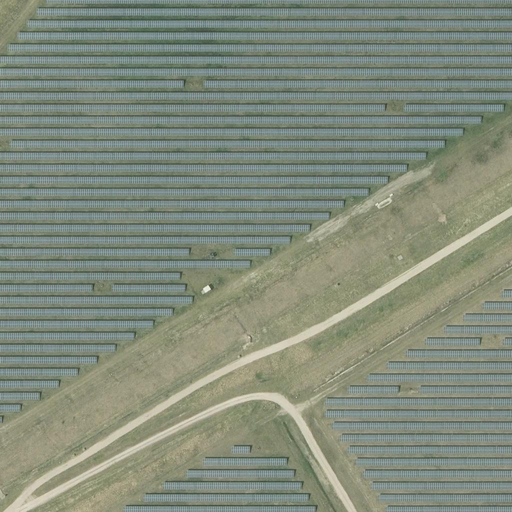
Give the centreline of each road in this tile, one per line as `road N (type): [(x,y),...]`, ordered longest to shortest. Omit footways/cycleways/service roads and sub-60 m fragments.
road 1 (track): [(511,211),(302,337),(219,372),(40,482),(11,511)]
road 2 (track): [(351,511),(276,399),(223,408),(21,511)]
